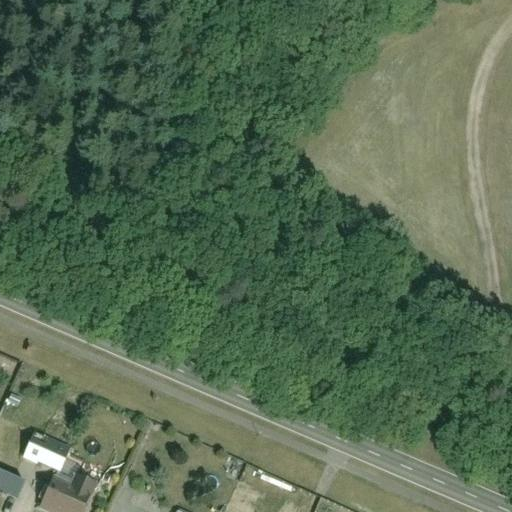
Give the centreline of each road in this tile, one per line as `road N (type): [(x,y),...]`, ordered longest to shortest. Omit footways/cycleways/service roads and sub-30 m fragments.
road 1 (secondary): [(503,511),(0,294)]
road 2 (track): [(511,351),(479,213),(472,111),(511,15)]
